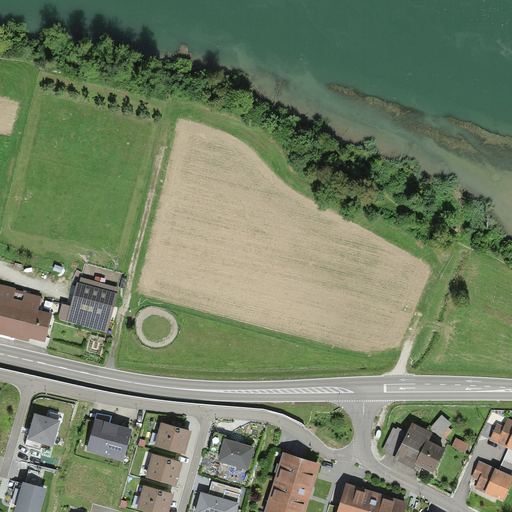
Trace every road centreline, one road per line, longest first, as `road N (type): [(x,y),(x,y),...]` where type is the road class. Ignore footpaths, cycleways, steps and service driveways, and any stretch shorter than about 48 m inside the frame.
road 1 (residential): [(0,377),(266,419),(327,452),(364,454)]
road 2 (primary): [(366,388),(157,385),(0,352)]
road 3 (track): [(170,115),(109,376)]
road 4 (primary): [(511,387),(366,388)]
